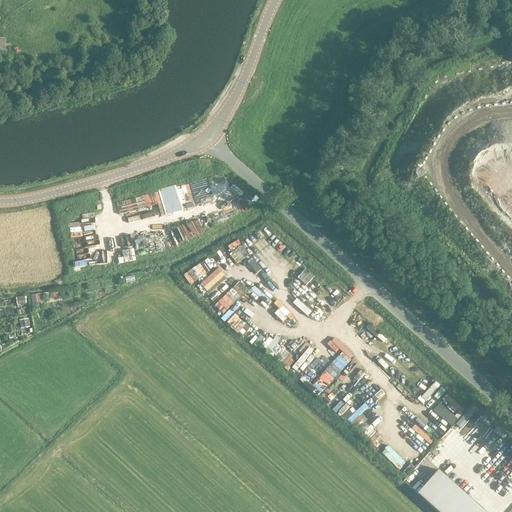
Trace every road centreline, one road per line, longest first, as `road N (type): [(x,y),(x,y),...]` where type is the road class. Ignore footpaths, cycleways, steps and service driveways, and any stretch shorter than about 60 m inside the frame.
road 1 (tertiary): [(511,410),(204,138)]
road 2 (tertiary): [(0,202),(134,170),(204,138)]
road 3 (track): [(131,373),(0,501)]
road 4 (tertiary): [(204,138),(252,68),(278,0)]
road 5 (unknown): [(335,319),(378,372),(388,418),(410,444)]
road 6 (unknown): [(107,178),(116,214),(128,225),(196,213)]
